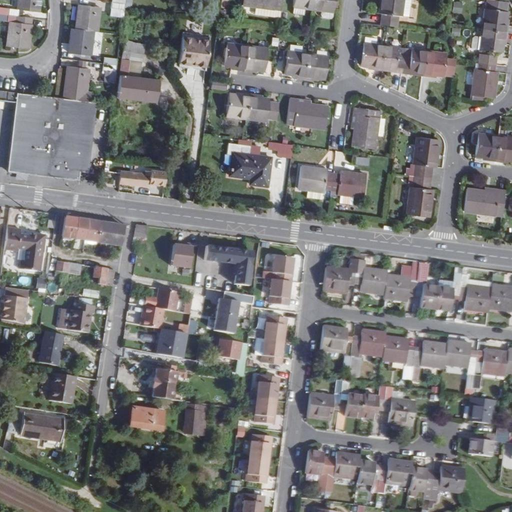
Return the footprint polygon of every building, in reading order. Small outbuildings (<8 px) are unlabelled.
[(0,14),(21,17),(32,18),(34,18),(35,12),(38,12),(39,0),(18,0),(18,10),(0,7),(0,14)] [(243,0),(243,5),(255,6),(281,10),(281,0),(243,0)] [(293,0),(292,6),(293,6),(304,8),(313,9),(314,0),(293,0)] [(314,0),(313,9),(320,10),(333,12),(334,0),(314,0)] [(402,0),(380,0),(379,13),(382,14),(380,25),(396,27),(398,16),(401,16),(402,0)] [(410,0),(402,0),(401,16),(408,17),(410,0)] [(489,0),(489,10),(485,9),(483,30),(507,34),(508,27),(506,26),(508,12),(504,12),(506,2),(495,0),(491,0),(489,0)] [(125,10),(126,3),(112,2),(112,9),(125,10)] [(77,29),(94,31),(97,32),(100,7),(80,5),(77,29)] [(279,18),(281,10),(255,6),(254,14),(279,18)] [(303,15),(304,8),(293,6),(292,13),(303,15)] [(333,12),(320,10),(320,16),(321,18),(330,19),(332,17),(333,12)] [(21,23),(21,17),(0,14),(0,20),(10,22),(7,46),(28,49),(31,25),(21,23)] [(31,25),(32,18),(21,17),(21,23),(31,25)] [(70,53),(91,55),(94,31),(77,29),(72,28),(70,53)] [(506,40),(507,34),(483,30),(481,38),(480,50),(502,53),(504,40),(506,40)] [(181,36),(177,63),(187,64),(188,63),(195,63),(194,65),(205,66),(208,39),(181,36)] [(473,50),(480,50),(481,38),(474,37),(472,39),(471,47),(473,50)] [(145,45),(125,42),(117,98),(155,104),(159,82),(140,80),(127,78),(129,61),(143,62),(145,45)] [(383,46),(375,45),(363,43),(359,65),(373,67),(373,69),(380,71),(380,68),(383,46)] [(237,69),(244,70),(247,46),(226,44),(223,66),(237,68),(237,69)] [(267,49),(247,46),(244,70),(251,71),(251,70),(264,71),(267,49)] [(394,72),(401,73),(403,56),(396,55),(397,48),(383,46),(380,68),(394,70),(394,72)] [(410,58),(403,56),(401,73),(408,74),(408,72),(422,74),(425,51),(411,49),(410,58)] [(304,78),(307,54),(286,51),(283,74),(297,76),(297,77),(304,78)] [(445,54),(425,51),(422,74),(422,76),(429,77),(429,74),(442,76),(443,75),(453,76),(455,60),(445,59),(445,54)] [(324,79),(327,57),(307,54),(304,78),(311,79),(311,78),(324,79)] [(494,71),(496,57),(481,55),(479,69),(476,69),(472,94),(473,94),(472,100),(485,102),(486,97),(493,97),(497,72),(494,71)] [(118,59),(105,57),(104,64),(117,65),(118,59)] [(140,80),(143,62),(129,61),(127,78),(140,80)] [(86,92),(89,68),(69,66),(66,98),(87,101),(91,101),(92,93),(86,92)] [(115,82),(117,71),(105,69),(104,81),(115,82)] [(226,87),(227,80),(210,78),(209,85),(226,87)] [(8,170),(78,179),(78,171),(87,101),(66,98),(56,97),(0,90),(0,99),(15,101),(16,101),(8,170)] [(242,93),(242,96),(229,94),(226,116),(246,118),(249,94),(242,93)] [(256,95),(249,94),(246,118),(266,121),(267,119),(269,102),(269,100),(255,98),(256,95)] [(296,103),(297,99),(290,98),(286,124),(324,129),(327,107),(296,103)] [(91,101),(87,101),(78,171),(86,171),(94,102),(91,101)] [(279,103),(269,102),(267,119),(276,120),(279,103)] [(378,118),(379,111),(354,107),(353,117),(356,117),(353,146),(374,149),(376,136),(378,118)] [(384,119),(378,118),(376,136),(382,136),(384,119)] [(495,161),(498,137),(478,134),(475,156),(488,157),(488,160),(495,161)] [(415,164),(414,176),(430,178),(432,166),(435,167),(436,160),(438,139),(416,137),(413,164),(415,164)] [(511,160),(511,138),(498,137),(495,161),(502,161),(503,159),(511,160)] [(275,151),(275,156),(290,157),(291,144),(267,142),(266,150),(275,151)] [(230,169),(229,175),(250,178),(255,178),(255,184),(266,186),(270,158),(249,155),(250,146),(228,143),(227,154),(232,155),(231,164),(229,164),(229,169),(230,169)] [(368,166),(368,158),(355,157),(355,164),(368,166)] [(326,173),(327,169),(302,166),(299,188),(307,189),(322,191),(324,192),(325,189),(331,190),(333,174),(326,173)] [(119,172),(119,173),(118,182),(148,186),(148,183),(163,185),(164,172),(149,171),(143,170),(142,174),(119,172)] [(341,171),(340,175),(333,174),(331,190),(338,190),(338,194),(341,194),(353,196),(364,197),(366,175),(341,171)] [(429,189),(430,178),(414,176),(413,187),(410,186),(406,214),(428,217),(430,203),(432,189),(429,189)] [(321,200),(322,191),(307,189),(306,198),(321,200)] [(498,190),(498,193),(466,189),(463,210),(501,215),(505,191),(498,190)] [(353,196),(341,194),(339,202),(352,204),(353,196)] [(78,218),(65,216),(62,234),(63,234),(70,236),(75,236),(78,218)] [(75,236),(85,238),(88,220),(78,218),(75,236)] [(97,240),(100,222),(88,220),(85,238),(97,240)] [(121,244),(125,226),(100,222),(97,240),(121,244)] [(132,248),(144,250),(148,224),(136,223),(132,248)] [(20,231),(21,226),(7,224),(4,247),(17,248),(18,246),(23,247),(21,257),(19,257),(18,265),(38,268),(39,259),(42,260),(45,232),(35,230),(35,233),(20,231)] [(184,245),(174,243),(172,254),(191,257),(193,243),(185,242),(184,245)] [(208,245),(206,258),(238,263),(235,283),(250,285),(255,252),(208,245)] [(189,266),(191,257),(172,254),(171,263),(189,266)] [(288,264),(289,257),(274,255),(272,272),(265,271),(264,278),(271,279),(287,281),(288,274),(290,275),(292,264),(288,264)] [(324,290),(347,294),(349,283),(350,272),(356,273),(358,258),(352,257),(350,269),(326,266),(324,290)] [(356,273),(363,273),(362,284),(361,291),(384,294),(387,273),(387,270),(364,267),(365,259),(358,258),(356,273)] [(68,262),(57,260),(55,270),(66,272),(68,262)] [(79,274),(81,264),(68,262),(66,272),(68,272),(79,274)] [(98,283),(104,284),(105,277),(106,268),(94,266),(93,276),(99,277),(98,283)] [(417,284),(419,268),(403,266),(401,275),(387,273),(384,294),(384,298),(408,301),(409,290),(410,283),(417,284)] [(115,270),(106,268),(105,277),(104,284),(113,285),(114,279),(115,270)] [(423,285),(426,269),(419,268),(416,291),(416,293),(422,294),(421,307),(436,308),(439,287),(423,285)] [(55,270),(54,280),(64,283),(66,272),(55,270)] [(356,273),(355,283),(362,284),(363,273),(356,273)] [(468,278),(469,274),(463,273),(462,281),(459,299),(465,300),(464,308),(489,311),(489,308),(491,288),(467,285),(468,278)] [(492,284),(492,281),(468,278),(467,285),(491,288),(492,284)] [(283,304),(284,298),(288,298),(290,281),(287,281),(271,279),(268,302),(283,304)] [(455,281),(454,289),(439,287),(436,308),(451,310),(453,298),(459,299),(462,281),(455,279),(455,281)] [(454,289),(455,281),(440,279),(439,287),(454,289)] [(511,286),(492,284),(491,288),(489,308),(511,311),(511,286)] [(28,290),(5,286),(1,319),(23,323),(28,290)] [(160,287),(156,307),(164,308),(176,310),(179,291),(160,287)] [(83,288),(82,295),(97,298),(99,291),(83,288)] [(184,312),(191,313),(195,295),(188,294),(184,312)] [(251,319),(254,295),(249,294),(246,318),(251,319)] [(219,296),(213,329),(233,333),(239,299),(219,296)] [(95,314),(97,306),(77,302),(75,310),(73,309),(72,311),(69,328),(68,329),(88,333),(92,313),(95,314)] [(145,304),(141,324),(160,327),(161,327),(164,308),(156,307),(145,304)] [(62,326),(69,328),(72,311),(66,309),(62,326)] [(281,325),(282,318),(267,316),(264,340),(283,342),(285,325),(281,325)] [(345,352),(348,328),(325,325),(322,349),(345,352)] [(182,356),(186,332),(161,327),(160,327),(156,351),(182,356)] [(386,333),(362,330),(359,353),(362,353),(383,356),(386,336),(386,333)] [(57,366),(63,334),(46,331),(38,362),(57,366)] [(361,337),(354,336),(351,356),(358,357),(356,370),(350,369),(349,375),(359,377),(362,353),(359,353),(361,337)] [(406,363),(404,378),(411,379),(415,352),(408,351),(409,339),(386,336),(383,356),(383,360),(406,363)] [(219,358),(244,359),(245,341),(220,340),(219,358)] [(281,357),(283,342),(264,340),(262,362),(276,364),(277,357),(281,357)] [(417,380),(419,364),(444,368),(444,364),(447,344),(423,340),(422,352),(415,352),(411,379),(417,380)] [(468,367),(466,386),(473,387),(475,374),(478,351),(471,351),(472,344),(447,341),(447,344),(444,364),(468,367)] [(508,352),(485,349),(485,353),(482,373),(505,375),(506,372),(508,352)] [(482,373),(485,353),(478,351),(475,374),(481,375),(482,375),(482,373)] [(345,355),(343,368),(350,369),(351,356),(345,355)] [(356,370),(358,357),(351,356),(350,369),(356,370)] [(151,396),(164,397),(179,400),(180,391),(173,390),(175,370),(174,370),(162,368),(155,367),(154,376),(151,376),(150,386),(152,387),(151,396)] [(71,404),(76,377),(54,373),(49,400),(71,404)] [(260,375),(257,399),(276,401),(278,384),(274,383),(275,377),(260,375)] [(343,380),(342,393),(349,394),(351,381),(348,381),(343,380)] [(361,416),(377,418),(378,409),(379,399),(386,400),(387,386),(381,385),(380,396),(364,394),(364,396),(361,416)] [(387,386),(386,400),(384,410),(391,411),(389,422),(413,425),(416,401),(404,399),(392,398),(393,391),(394,387),(387,386)] [(404,392),(393,391),(392,398),(404,399),(404,392)] [(334,409),(336,396),(311,393),(308,417),(332,420),(334,409)] [(348,404),(349,394),(342,393),(340,403),(348,404)] [(361,416),(364,396),(349,394),(348,404),(346,416),(361,418),(361,416)] [(495,400),(472,396),(471,396),(467,421),(492,424),(495,400)] [(274,418),(276,401),(257,399),(254,423),(269,425),(270,417),(274,418)] [(186,401),(182,432),(198,434),(200,409),(205,410),(206,404),(186,401)] [(129,424),(159,429),(162,410),(132,405),(129,424)] [(204,435),(206,410),(205,410),(200,409),(198,434),(204,435)] [(65,441),(68,420),(27,413),(24,434),(65,441)] [(510,429),(498,427),(497,435),(509,436),(510,429)] [(271,444),(267,444),(268,436),(253,435),(250,459),(269,461),(271,444)] [(490,455),(492,440),(484,439),(471,437),(469,452),(490,455)] [(326,490),(328,478),(329,468),(330,458),(330,456),(324,456),(324,453),(309,451),(306,472),(321,474),(319,489),(326,490)] [(357,478),(360,460),(360,454),(337,451),(336,459),(335,468),(329,468),(328,478),(326,490),(332,491),(334,475),(357,478)] [(389,458),(388,466),(382,466),(379,492),(385,493),(386,483),(410,486),(412,467),(413,461),(389,458)] [(267,476),(269,461),(250,459),(247,481),(262,483),(263,476),(267,476)] [(376,465),(377,462),(360,460),(357,478),(357,484),(374,486),(373,491),(379,492),(382,466),(376,465)] [(437,499),(439,489),(462,492),(465,469),(442,466),(441,472),(440,481),(433,479),(433,485),(431,498),(437,499)] [(427,470),(428,469),(412,467),(410,486),(409,489),(425,491),(424,497),(431,498),(433,485),(433,479),(427,479),(427,470)] [(260,503),(261,496),(246,494),(244,511),(262,511),(264,503),(260,503)]
